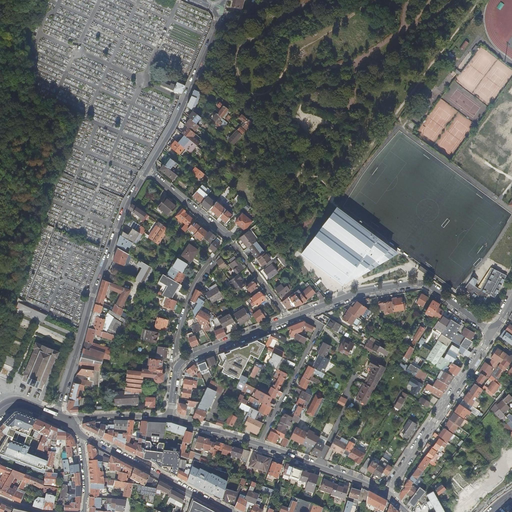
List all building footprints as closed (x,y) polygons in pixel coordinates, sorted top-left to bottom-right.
[(241,9),(243,0),(233,0),(231,7),(241,9)] [(36,36),(33,35),(24,61),(28,62),(36,36)] [(462,53),(468,46),(464,42),(458,50),(462,53)] [(457,76),(453,82),(489,108),(511,74),(511,70),(479,46),(459,74),(458,75),(457,76)] [(447,85),(449,81),(443,77),(435,87),(439,91),(445,84),(447,85)] [(175,85),(170,83),(170,85),(161,82),(160,81),(159,84),(181,94),(185,86),(177,83),(175,85)] [(201,89),(207,94),(210,90),(208,88),(207,88),(204,86),(202,89),(201,89)] [(200,92),(194,90),(187,106),(193,111),(193,112),(200,99),(197,98),(200,92)] [(219,104),(217,106),(220,108),(219,109),(220,110),(217,114),(216,114),(212,119),(220,125),(224,120),(225,119),(229,122),(232,118),(230,117),(231,117),(229,115),(232,112),(220,103),(219,104)] [(196,124),(201,118),(193,112),(193,111),(189,115),(188,114),(186,116),(189,118),(190,119),(196,124)] [(238,121),(237,122),(241,126),(246,130),(252,124),(242,115),(239,118),(243,122),(244,123),(242,125),(241,124),(238,121)] [(193,132),(198,126),(196,124),(190,119),(185,126),(187,128),(193,132)] [(223,127),(229,122),(225,119),(224,120),(220,125),(221,126),(223,127)] [(233,145),(246,130),(241,126),(230,138),(229,139),(228,138),(227,140),(233,145)] [(193,137),(195,134),(193,132),(187,128),(182,134),(184,136),(188,139),(189,140),(196,145),(199,142),(193,137)] [(182,147),(183,147),(189,140),(188,139),(184,136),(178,143),(182,147)] [(190,153),(196,146),(196,145),(189,140),(183,147),(184,148),(190,153)] [(180,153),(184,148),(183,147),(182,147),(178,143),(175,141),(170,148),(176,152),(179,154),(180,153)] [(164,164),(163,165),(170,170),(173,166),(175,167),(177,164),(168,158),(166,161),(165,160),(163,163),(164,164)] [(173,180),(176,175),(170,170),(163,165),(160,170),(173,180)] [(195,167),(190,174),(198,179),(200,176),(201,177),(204,174),(195,167)] [(193,196),(201,203),(207,196),(211,191),(203,184),(193,196)] [(220,199),(230,188),(229,187),(228,187),(219,198),(220,199)] [(215,203),(207,196),(201,203),(200,203),(203,206),(202,207),(205,209),(206,208),(208,210),(210,209),(215,203)] [(175,207),(165,198),(161,202),(158,206),(168,215),(175,207)] [(222,207),(216,202),(215,203),(210,209),(219,217),(225,210),(222,207)] [(228,212),(232,206),(230,204),(227,207),(225,210),(219,217),(226,223),(232,215),(228,212)] [(148,216),(132,205),(130,210),(132,212),(130,216),(137,220),(139,217),(142,218),(138,225),(130,220),(129,222),(128,226),(132,228),(137,232),(138,229),(145,219),(148,216)] [(177,219),(181,223),(182,221),(187,215),(184,212),(185,211),(182,208),(175,216),(178,219),(177,219)] [(244,230),(251,222),(242,214),(235,222),(244,230)] [(194,221),(187,215),(182,221),(185,224),(180,230),(179,229),(177,232),(182,236),(188,229),(193,222),(194,221)] [(152,240),(162,225),(157,222),(156,223),(157,224),(149,236),(138,229),(137,232),(139,233),(147,238),(148,237),(152,240)] [(191,230),(195,233),(200,227),(196,223),(196,224),(193,222),(188,229),(191,231),(191,230)] [(168,229),(163,226),(161,228),(162,229),(153,241),(158,244),(168,229)] [(194,235),(201,240),(203,237),(207,232),(200,227),(195,233),(194,235)] [(123,232),(121,236),(130,241),(133,243),(139,233),(137,232),(132,228),(128,235),(127,236),(126,235),(127,234),(123,232)] [(203,237),(211,244),(215,239),(214,238),(216,236),(209,230),(207,232),(203,237)] [(256,242),(248,232),(239,238),(247,248),(253,244),(256,242)] [(121,236),(120,235),(116,245),(124,250),(126,246),(133,251),(136,245),(133,243),(130,241),(121,236)] [(218,243),(222,239),(219,236),(217,237),(215,239),(211,244),(209,247),(214,251),(219,245),(218,243)] [(261,253),(261,254),(265,252),(257,241),(256,242),(253,244),(253,245),(250,248),(254,253),(252,254),(255,257),(261,253)] [(190,261),(198,250),(189,244),(181,255),(190,261)] [(128,265),(131,256),(118,248),(113,261),(124,266),(124,263),(128,265)] [(262,266),(271,259),(266,252),(256,259),(262,266)] [(227,266),(219,255),(215,260),(219,266),(222,270),(227,266)] [(279,257),(287,267),(289,265),(281,256),(279,257)] [(184,266),(186,263),(177,257),(171,266),(172,267),(177,270),(181,272),(184,266)] [(246,268),(244,264),(243,265),(242,266),(239,263),(237,259),(230,264),(236,273),(243,268),(244,270),(246,268)] [(141,268),(137,276),(135,280),(146,284),(153,269),(139,261),(137,265),(141,268)] [(277,273),(271,265),(264,271),(269,278),(277,273)] [(222,270),(219,266),(213,274),(220,285),(228,279),(222,270)] [(171,279),(177,270),(172,267),(166,276),(171,279)] [(473,278),(464,290),(479,300),(480,298),(485,300),(488,294),(495,297),(506,275),(492,268),(481,290),(478,288),(475,286),(477,280),(473,278)] [(121,270),(120,274),(135,280),(137,276),(121,270)] [(180,284),(185,275),(181,272),(177,270),(171,279),(180,284)] [(177,294),(182,285),(180,284),(171,279),(166,276),(163,274),(158,283),(162,286),(158,294),(165,297),(172,299),(175,293),(177,294)] [(240,279),(241,278),(238,274),(229,281),(237,292),(245,285),(240,279)] [(125,300),(130,290),(110,283),(111,278),(105,275),(103,280),(102,280),(95,304),(102,307),(104,301),(104,300),(106,300),(106,299),(104,298),(107,288),(121,294),(120,298),(113,311),(118,314),(120,316),(123,312),(124,309),(128,301),(125,300)] [(253,281),(252,280),(248,283),(248,284),(246,286),(249,290),(251,292),(257,287),(256,285),(253,281)] [(314,293),(307,283),(294,293),(296,295),(302,303),(314,293)] [(286,286),(283,288),(281,285),(275,289),(281,296),(282,296),(282,297),(285,295),(284,294),(289,290),(291,288),(289,285),(287,287),(286,286)] [(200,291),(197,287),(197,286),(191,300),(195,302),(198,304),(194,310),(195,311),(193,313),(195,317),(204,302),(203,301),(197,297),(197,296),(200,291)] [(217,286),(214,288),(219,297),(223,295),(217,286)] [(104,301),(102,307),(106,308),(107,305),(111,307),(109,310),(113,311),(120,298),(121,294),(107,288),(104,298),(106,299),(106,300),(104,300),(104,301)] [(212,302),(219,297),(214,288),(206,294),(212,302)] [(257,306),(263,301),(260,298),(262,296),(259,291),(244,303),(246,305),(249,304),(252,308),(256,305),(257,306)] [(428,298),(420,293),(415,302),(423,307),(428,298)] [(295,307),(303,304),(302,303),(296,295),(293,298),(295,300),(293,302),(292,301),(291,302),(292,303),(291,303),(290,302),(291,304),(290,304),(288,301),(290,299),(288,297),(281,302),(287,309),(295,306),(295,307)] [(173,310),(176,301),(172,299),(165,297),(161,306),(173,310)] [(392,300),(391,301),(392,302),(393,312),(406,310),(405,304),(402,304),(402,302),(401,299),(396,299),(392,300)] [(366,317),(371,311),(365,307),(364,300),(357,301),(352,303),(350,307),(352,308),(351,310),(355,313),(356,311),(366,317)] [(433,316),(433,315),(438,306),(439,305),(432,300),(425,312),(433,316)] [(393,312),(392,302),(383,304),(378,304),(379,311),(384,310),(385,314),(393,313),(393,312)] [(100,314),(102,307),(95,304),(93,311),(97,313),(92,329),(101,332),(106,316),(100,314)] [(433,320),(436,321),(434,325),(434,326),(441,316),(442,314),(444,311),(440,308),(440,307),(438,306),(433,315),(435,317),(433,320)] [(100,314),(106,316),(107,313),(109,310),(106,308),(102,307),(100,314)] [(244,321),(250,317),(244,308),(234,314),(240,324),(244,321)] [(251,313),(258,323),(265,318),(264,316),(266,314),(264,311),(261,312),(260,310),(259,310),(257,308),(251,313)] [(120,321),(122,317),(120,316),(118,314),(113,311),(109,310),(107,313),(114,317),(120,321)] [(346,310),(344,314),(345,314),(344,317),(342,320),(351,326),(352,325),(356,318),(356,317),(346,310)] [(205,325),(209,317),(200,311),(196,317),(199,319),(198,321),(200,322),(199,323),(201,324),(202,323),(205,325)] [(106,316),(101,332),(106,333),(113,318),(114,317),(107,313),(106,316)] [(221,315),(217,317),(223,327),(223,328),(234,321),(229,314),(223,317),(221,315)] [(450,321),(441,316),(434,326),(433,329),(440,334),(437,339),(438,340),(450,321)] [(154,328),(165,331),(168,321),(158,317),(156,321),(154,328)] [(113,318),(106,333),(109,333),(118,336),(119,335),(118,335),(124,324),(120,322),(113,318)] [(154,328),(156,321),(146,318),(144,325),(154,328)] [(360,321),(356,318),(352,325),(356,327),(360,321)] [(336,332),(340,325),(331,319),(327,326),(336,332)] [(451,340),(451,341),(456,332),(460,326),(450,320),(450,321),(438,340),(427,357),(425,360),(439,369),(442,370),(446,372),(449,368),(447,367),(450,362),(441,356),(451,340)] [(403,321),(399,328),(397,326),(399,323),(395,321),(392,321),(392,324),(392,325),(393,326),(391,330),(395,332),(396,331),(399,333),(400,331),(401,329),(404,322),(403,321)] [(313,327),(303,322),(287,328),(290,330),(299,334),(298,333),(301,331),(303,328),(305,330),(305,331),(306,332),(307,330),(311,332),(312,330),(313,327)] [(465,325),(462,323),(460,326),(456,332),(465,337),(470,340),(474,333),(464,327),(465,325)] [(191,331),(186,333),(192,345),(198,343),(194,333),(200,330),(198,325),(192,327),(192,328),(191,331)] [(414,339),(410,346),(413,348),(425,329),(421,326),(413,338),(414,339)] [(214,331),(217,339),(226,335),(223,328),(223,327),(214,331)] [(102,337),(116,341),(118,336),(109,333),(106,333),(101,332),(92,329),(89,328),(83,348),(89,350),(90,348),(105,353),(109,355),(111,350),(104,346),(92,342),(95,334),(102,337)] [(158,333),(147,330),(144,341),(155,344),(158,333)] [(304,343),(307,338),(299,334),(290,330),(289,332),(291,333),(290,336),(294,338),(304,343)] [(511,335),(505,331),(504,330),(500,336),(511,345),(511,335)] [(456,332),(451,341),(455,343),(460,346),(467,350),(472,341),(470,340),(465,337),(456,332)] [(286,339),(274,333),(270,335),(278,340),(285,343),(286,339)] [(270,335),(247,343),(248,345),(240,348),(239,346),(229,350),(230,352),(223,355),(223,353),(217,355),(220,360),(218,364),(224,367),(222,372),(228,375),(229,373),(235,377),(238,378),(241,374),(251,354),(259,357),(263,348),(270,335)] [(277,341),(278,340),(270,335),(263,348),(288,360),(289,358),(284,355),(285,353),(274,347),(273,350),(268,348),(273,339),(277,341)] [(274,347),(277,341),(273,339),(268,348),(273,350),(274,347)] [(353,351),(352,350),(354,345),(344,340),(344,339),(338,350),(350,357),(353,351)] [(365,347),(364,346),(364,348),(365,349),(371,352),(372,350),(376,352),(377,350),(379,351),(387,356),(389,351),(369,340),(365,347)] [(321,347),(317,353),(318,354),(324,357),(330,346),(323,342),(321,347)] [(60,353),(36,343),(34,349),(35,350),(24,376),(29,378),(28,383),(27,382),(27,384),(28,384),(30,385),(31,386),(31,385),(33,386),(34,386),(33,386),(35,387),(37,387),(37,388),(38,388),(39,387),(38,387),(40,383),(41,383),(45,384),(48,378),(56,358),(57,359),(60,353)] [(458,351),(468,357),(471,352),(467,350),(460,346),(459,349),(454,346),(452,345),(444,358),(452,363),(457,354),(456,354),(458,351)] [(168,348),(158,346),(157,357),(166,358),(168,348)] [(414,349),(413,348),(410,346),(403,359),(407,361),(408,359),(411,355),(412,355),(413,354),(412,353),(414,349)] [(103,358),(105,353),(90,348),(89,350),(83,348),(78,364),(82,368),(97,370),(98,370),(99,370),(100,370),(103,358)] [(258,359),(268,364),(276,368),(278,369),(282,361),(286,364),(288,360),(263,348),(259,357),(258,359)] [(496,365),(499,361),(496,359),(501,351),(498,349),(491,358),(492,359),(489,364),(494,368),(495,367),(496,365)] [(506,354),(501,351),(496,359),(499,361),(501,362),(506,354)] [(324,357),(318,354),(317,357),(315,360),(314,363),(312,367),(323,373),(325,369),(330,360),(327,358),(324,357)] [(422,354),(416,364),(421,367),(425,360),(427,357),(422,354)] [(509,357),(506,354),(501,362),(500,363),(506,368),(511,360),(511,354),(509,357)] [(11,365),(14,358),(6,355),(3,362),(11,365)] [(216,364),(213,356),(204,360),(206,365),(208,369),(212,378),(214,374),(209,367),(216,364)] [(142,369),(163,372),(162,372),(163,367),(162,367),(163,361),(150,359),(149,370),(147,369),(142,369)] [(249,376),(254,378),(257,372),(258,373),(260,368),(264,371),(268,364),(258,359),(254,366),(249,376)] [(203,366),(206,365),(204,360),(197,363),(200,372),(204,370),(203,366)] [(372,376),(370,380),(376,384),(385,367),(371,360),(369,364),(374,368),(370,375),(372,376)] [(416,364),(412,361),(408,367),(405,371),(410,374),(415,376),(416,374),(420,369),(421,367),(416,364)] [(449,371),(455,375),(460,368),(452,363),(449,366),(451,367),(449,371)] [(491,368),(488,365),(485,363),(478,372),(481,374),(485,377),(486,375),(488,377),(492,371),(490,369),(491,368)] [(504,371),(506,368),(500,363),(498,366),(500,368),(495,375),(498,377),(503,371),(504,371)] [(199,371),(194,365),(186,371),(187,373),(185,372),(184,376),(190,377),(190,374),(192,376),(199,371)] [(321,377),(323,373),(312,367),(309,365),(303,377),(311,381),(318,384),(319,380),(312,377),(314,373),(321,377)] [(273,381),(271,387),(278,390),(286,374),(278,369),(276,368),(275,371),(277,372),(275,378),(278,379),(277,380),(271,377),(270,380),(273,381)] [(164,373),(163,372),(142,369),(141,372),(127,370),(127,373),(125,385),(125,392),(124,396),(137,394),(139,394),(141,393),(143,376),(151,377),(154,377),(154,379),(156,381),(160,382),(163,380),(164,373)] [(416,374),(424,379),(427,373),(420,369),(416,374)] [(442,370),(437,379),(438,380),(447,385),(453,376),(446,372),(442,370)] [(485,379),(487,378),(486,378),(485,377),(481,374),(479,376),(475,382),(480,385),(484,379),(485,379)] [(245,384),(248,378),(242,375),(240,379),(236,387),(242,390),(245,384)] [(499,386),(501,384),(491,375),(489,378),(489,379),(482,388),(492,396),(496,391),(497,389),(499,386)] [(93,377),(90,377),(89,380),(74,378),(73,383),(80,385),(84,386),(92,387),(98,387),(98,385),(100,385),(100,383),(98,383),(98,382),(93,381),(93,377)] [(310,383),(311,381),(303,377),(298,385),(305,388),(309,382),(310,383)] [(423,384),(411,377),(408,383),(414,387),(410,393),(415,396),(420,388),(423,384)] [(185,379),(183,388),(192,390),(192,387),(196,387),(197,381),(185,379)] [(224,387),(211,380),(207,388),(205,392),(202,398),(200,402),(197,408),(193,417),(202,421),(216,392),(221,394),(224,387)] [(366,404),(376,384),(370,380),(367,385),(364,383),(362,388),(363,388),(357,399),(366,404)] [(438,380),(433,387),(444,393),(449,386),(447,385),(438,380)] [(84,388),(84,386),(80,385),(73,383),(68,400),(72,401),(76,400),(79,390),(84,391),(84,388)] [(474,383),(468,392),(476,398),(478,396),(479,395),(482,389),(474,383)] [(237,400),(246,405),(247,402),(242,399),(246,392),(255,396),(258,390),(245,384),(242,390),(237,400)] [(425,388),(440,398),(444,393),(433,387),(427,384),(425,388)] [(281,396),(283,393),(278,390),(271,387),(269,390),(261,385),(259,390),(272,397),(274,398),(276,394),(281,396)] [(191,391),(192,390),(183,388),(182,397),(190,398),(191,391)] [(492,396),(482,388),(482,389),(492,397),(492,396)] [(235,400),(238,394),(226,389),(224,395),(235,400)] [(254,399),(272,408),(273,408),(274,406),(268,403),(272,397),(259,390),(258,390),(255,396),(254,399)] [(302,390),(299,397),(309,402),(309,401),(312,395),(305,392),(302,390)] [(400,397),(398,401),(397,403),(395,407),(399,409),(407,395),(402,392),(399,396),(400,397)] [(476,398),(468,392),(459,404),(465,408),(468,410),(476,398)] [(138,404),(137,394),(124,396),(115,397),(115,404),(127,403),(127,404),(131,404),(134,405),(136,405),(138,404)] [(505,397),(503,400),(506,404),(511,397),(509,394),(507,395),(506,395),(505,395),(506,396),(505,397)] [(324,399),(316,395),(306,413),(315,417),(324,399)] [(148,398),(148,396),(146,396),(145,405),(149,405),(149,407),(155,407),(155,398),(148,398)] [(267,416),(272,408),(254,399),(250,396),(247,402),(246,405),(250,407),(260,412),(262,413),(267,416)] [(309,402),(299,397),(296,404),(305,409),(309,402)] [(500,397),(494,404),(495,405),(503,413),(509,407),(506,404),(503,400),(500,397)] [(426,408),(429,403),(422,398),(421,398),(419,401),(418,403),(426,408)] [(77,400),(76,400),(72,401),(68,400),(66,409),(69,413),(78,412),(77,400)] [(197,408),(200,402),(194,401),(188,400),(188,404),(186,403),(186,405),(184,404),(184,402),(179,400),(177,410),(179,413),(185,415),(189,416),(190,406),(197,408)] [(238,408),(247,412),(250,407),(246,405),(237,400),(236,402),(240,404),(238,408)] [(295,403),(291,412),(294,414),(300,417),(304,411),(305,409),(296,404),(295,403)] [(464,410),(465,408),(459,404),(457,408),(456,407),(455,409),(456,409),(454,412),(460,416),(462,413),(464,410)] [(503,413),(495,405),(493,407),(491,409),(493,411),(500,419),(504,415),(503,413)] [(258,416),(260,412),(250,407),(247,412),(246,415),(249,416),(257,420),(258,421),(260,417),(258,416)] [(236,410),(233,408),(232,410),(228,418),(225,423),(232,426),(238,414),(235,412),(236,410)] [(461,425),(464,420),(465,420),(463,418),(460,416),(454,412),(452,415),(451,417),(449,420),(459,428),(461,425)] [(29,437),(32,430),(36,420),(18,413),(15,413),(3,425),(10,430),(1,445),(0,447),(0,454),(45,473),(46,467),(48,462),(44,461),(27,454),(30,447),(29,447),(30,444),(32,438),(29,437)] [(280,421),(287,425),(290,426),(291,422),(289,421),(291,417),(290,417),(288,416),(284,413),(282,417),(280,421)] [(297,422),(298,423),(300,417),(294,414),(292,418),(293,418),(292,419),(293,420),(294,421),(294,422),(296,423),(297,422)] [(505,421),(507,423),(510,421),(506,417),(504,415),(500,419),(503,422),(505,421)] [(249,416),(246,422),(249,424),(247,428),(252,431),(257,420),(249,416)] [(407,439),(417,424),(409,419),(403,428),(406,430),(403,436),(407,439)] [(40,436),(41,435),(41,434),(44,435),(44,436),(38,450),(44,452),(44,447),(50,433),(49,433),(51,427),(36,420),(32,430),(40,433),(39,436),(40,436)] [(108,426),(104,426),(100,425),(100,426),(99,430),(97,435),(102,438),(105,430),(113,431),(114,420),(109,421),(108,426)] [(113,431),(112,443),(125,450),(126,443),(126,435),(128,421),(114,420),(113,431)] [(257,433),(262,423),(258,421),(257,420),(252,431),(257,433)] [(463,442),(469,434),(459,428),(449,420),(447,423),(445,423),(444,424),(445,425),(443,428),(444,428),(452,434),(463,442)] [(95,421),(82,424),(82,428),(97,435),(99,430),(100,426),(100,425),(104,426),(103,422),(95,423),(95,422),(95,421)] [(284,429),(287,425),(280,421),(278,425),(279,425),(277,430),(285,434),(287,430),(284,429)] [(136,432),(132,431),(132,437),(133,437),(135,438),(139,439),(145,440),(147,422),(141,422),(140,430),(140,433),(137,432),(136,432)] [(145,440),(145,443),(144,447),(143,459),(145,460),(151,461),(154,463),(158,467),(160,468),(161,466),(163,451),(163,449),(164,440),(165,432),(167,423),(156,423),(147,422),(145,440)] [(171,432),(185,436),(186,432),(187,429),(170,423),(169,423),(167,423),(165,432),(170,433),(171,432)] [(0,440),(2,442),(0,444),(1,445),(10,430),(3,425),(0,428),(0,440)] [(66,440),(66,433),(57,429),(51,427),(49,433),(50,433),(44,447),(44,452),(48,452),(47,457),(49,457),(48,462),(46,467),(45,473),(44,482),(43,486),(50,487),(55,487),(56,482),(57,474),(53,473),(53,470),(49,469),(49,468),(52,469),(55,453),(58,453),(60,447),(60,446),(59,446),(59,443),(61,443),(62,440),(66,440)] [(296,427),(290,438),(301,443),(307,433),(296,427)] [(283,438),(285,434),(277,430),(272,428),(267,439),(275,443),(277,440),(277,439),(279,436),(280,437),(282,438),(283,438)] [(449,438),(452,434),(444,428),(441,433),(440,432),(437,435),(445,440),(447,442),(449,444),(452,440),(449,438)] [(112,443),(113,431),(105,430),(102,438),(112,443)] [(310,445),(314,447),(317,442),(319,437),(313,434),(314,433),(308,430),(307,433),(301,443),(307,446),(308,444),(310,445)] [(193,434),(186,432),(185,436),(182,445),(180,451),(179,456),(188,459),(190,453),(188,452),(188,454),(184,453),(186,446),(185,445),(185,444),(185,443),(188,444),(188,445),(189,445),(189,444),(190,444),(193,434)] [(66,440),(66,450),(66,452),(67,458),(69,457),(72,457),(71,451),(76,451),(76,447),(73,439),(71,435),(66,433),(66,440)] [(437,435),(435,433),(433,436),(438,440),(436,442),(435,444),(433,447),(437,451),(439,452),(440,453),(444,448),(447,444),(446,444),(444,442),(445,440),(437,435)] [(327,439),(320,436),(319,437),(317,442),(314,447),(312,452),(317,455),(317,456),(318,457),(327,439)] [(289,440),(288,439),(284,437),(280,446),(285,447),(289,440)] [(197,439),(194,438),(190,453),(188,459),(194,461),(199,463),(200,458),(201,454),(198,454),(194,452),(195,448),(199,449),(202,450),(205,439),(201,438),(200,440),(197,439)] [(333,449),(342,454),(343,452),(345,449),(349,441),(342,438),(341,441),(335,438),(330,448),(333,449)] [(141,443),(145,443),(145,440),(139,439),(138,442),(138,444),(137,447),(137,448),(136,456),(143,459),(144,447),(143,447),(143,449),(141,448),(141,443)] [(209,440),(205,439),(202,450),(202,452),(203,452),(204,450),(213,453),(214,450),(214,449),(215,444),(209,442),(209,440)] [(355,444),(349,441),(345,449),(350,452),(353,448),(355,444)] [(222,451),(224,445),(223,444),(223,443),(222,442),(221,444),(216,442),(215,444),(214,449),(216,450),(222,451)] [(134,445),(130,444),(126,443),(125,450),(131,453),(134,446),(134,445)] [(433,447),(428,443),(426,446),(430,450),(429,451),(425,456),(430,460),(435,463),(439,457),(437,455),(435,454),(437,451),(433,447)] [(87,446),(89,461),(96,461),(97,462),(101,462),(104,453),(89,445),(87,446)] [(230,457),(233,447),(229,446),(229,445),(228,445),(228,446),(224,445),(222,451),(221,454),(230,457)] [(243,451),(233,447),(230,457),(229,457),(233,459),(234,457),(240,459),(241,457),(242,457),(242,458),(247,460),(250,452),(243,450),(243,451)] [(365,454),(353,448),(350,452),(349,455),(348,456),(353,458),(351,461),(359,465),(365,454)] [(176,452),(163,451),(161,466),(172,468),(171,470),(170,470),(170,473),(177,477),(178,470),(180,460),(179,456),(180,451),(176,450),(176,452)] [(64,473),(61,473),(61,476),(64,475),(65,475),(67,475),(70,475),(68,466),(68,462),(67,460),(67,458),(66,452),(62,452),(62,462),(64,473)] [(119,464),(120,461),(104,453),(101,462),(104,463),(110,463),(116,464),(119,464)] [(267,472),(270,460),(254,454),(250,466),(267,472)] [(373,473),(379,477),(381,474),(389,462),(390,460),(390,459),(384,455),(380,461),(378,464),(373,473)] [(186,461),(184,473),(185,473),(186,469),(187,470),(188,468),(191,469),(192,467),(194,461),(188,459),(179,456),(180,460),(186,461)] [(425,456),(417,468),(422,472),(428,463),(430,460),(425,456)] [(104,485),(103,479),(102,466),(104,466),(104,463),(101,462),(97,462),(96,461),(89,461),(91,484),(104,485)] [(121,469),(123,470),(125,463),(120,461),(119,464),(116,464),(116,472),(117,472),(120,473),(121,469)] [(367,469),(373,473),(378,464),(372,461),(367,469)] [(280,464),(273,462),(266,479),(272,482),(274,476),(277,478),(281,467),(280,466),(280,464)] [(385,474),(387,475),(392,468),(393,468),(394,466),(389,462),(381,474),(384,475),(385,474)] [(126,470),(133,473),(134,468),(125,463),(123,470),(122,473),(125,474),(126,470)] [(0,464),(0,472),(1,473),(1,475),(3,475),(0,480),(0,492),(13,470),(11,469),(1,466),(1,465),(0,464)] [(78,464),(68,466),(70,475),(74,474),(79,473),(79,471),(78,464)] [(289,466),(290,465),(287,464),(283,475),(290,477),(293,468),(289,466)] [(225,489),(227,482),(211,474),(211,475),(200,469),(199,471),(192,467),(191,469),(187,482),(188,483),(189,482),(193,484),(192,485),(212,496),(213,494),(215,495),(215,496),(215,497),(218,498),(222,500),(225,489)] [(140,483),(140,484),(142,485),(144,486),(149,487),(153,479),(134,468),(133,473),(132,475),(130,479),(139,483),(139,482),(140,483)] [(184,473),(178,470),(177,477),(187,482),(191,469),(188,468),(187,470),(186,469),(185,473),(184,473)] [(302,470),(293,468),(290,477),(289,479),(298,482),(298,481),(301,472),(302,470)] [(417,468),(409,480),(414,483),(421,473),(422,472),(417,468)] [(22,482),(26,475),(13,470),(0,492),(0,494),(11,499),(18,488),(15,486),(13,490),(8,488),(14,478),(22,482)] [(127,480),(128,479),(127,478),(127,476),(126,476),(127,474),(125,474),(122,473),(120,473),(117,472),(117,473),(119,474),(117,481),(126,483),(126,480),(127,481),(127,480)] [(310,474),(301,472),(298,481),(303,482),(306,483),(306,484),(307,484),(310,474)] [(72,478),(72,482),(75,482),(76,487),(80,487),(79,473),(74,474),(74,478),(72,478)] [(423,474),(421,473),(414,483),(406,493),(412,497),(419,487),(417,485),(418,483),(417,482),(423,474)] [(319,477),(310,474),(307,484),(307,485),(306,486),(304,493),(313,496),(319,477)] [(20,493),(21,491),(25,482),(28,483),(30,477),(26,475),(22,482),(18,488),(11,499),(20,503),(24,495),(20,493)] [(43,486),(44,482),(30,477),(28,483),(30,484),(36,486),(41,489),(43,486)] [(241,499),(239,498),(234,507),(243,511),(244,511),(247,501),(244,500),(252,482),(246,480),(244,486),(246,487),(242,496),(241,499)] [(403,491),(400,497),(401,501),(406,493),(414,483),(409,480),(407,483),(404,486),(405,487),(403,491)] [(130,498),(130,494),(132,484),(130,484),(126,483),(117,481),(114,481),(114,486),(125,488),(126,488),(126,492),(124,492),(123,496),(130,498)] [(325,491),(332,493),(335,484),(323,481),(321,490),(325,491)] [(71,486),(71,489),(76,489),(75,497),(81,496),(80,487),(76,487),(75,482),(72,482),(69,482),(69,483),(67,483),(67,484),(67,485),(67,486),(71,486)] [(172,489),(159,482),(157,488),(157,490),(161,491),(169,495),(168,497),(177,501),(176,505),(176,506),(175,509),(174,509),(172,511),(180,511),(185,498),(171,490),(172,489)] [(252,492),(255,484),(252,482),(244,500),(247,501),(244,511),(256,511),(259,505),(255,504),(259,495),(253,493),(251,492),(252,492)] [(438,495),(446,489),(440,482),(434,487),(438,495)] [(338,486),(335,484),(332,493),(331,495),(345,499),(348,487),(338,484),(338,486)] [(58,504),(65,505),(65,499),(68,499),(68,497),(67,489),(67,486),(67,485),(63,485),(58,504)] [(139,485),(138,485),(137,491),(141,492),(141,493),(149,494),(147,503),(154,504),(157,490),(157,488),(149,487),(144,486),(139,485)] [(286,489),(277,486),(275,491),(284,494),(286,489)] [(425,491),(419,487),(412,497),(408,502),(413,507),(425,491)] [(42,509),(43,509),(46,500),(54,503),(57,491),(48,488),(46,494),(45,498),(40,498),(38,498),(35,501),(33,507),(42,509)] [(68,497),(75,497),(76,489),(71,489),(67,489),(68,497)] [(91,489),(90,497),(99,498),(99,494),(104,494),(107,492),(106,489),(91,489)] [(236,493),(225,489),(222,500),(222,501),(227,503),(227,501),(228,500),(229,500),(234,502),(236,493)] [(349,497),(358,501),(361,492),(351,489),(349,497)] [(360,501),(366,503),(368,492),(364,489),(360,501)] [(381,511),(383,511),(387,502),(368,492),(366,503),(366,504),(381,511)] [(71,504),(70,504),(70,505),(65,505),(65,507),(65,511),(78,511),(80,509),(81,496),(75,497),(74,503),(71,503),(71,504)] [(100,509),(101,498),(99,498),(90,497),(89,508),(90,508),(96,508),(100,509)] [(279,511),(322,511),(323,508),(293,497),(288,509),(282,506),(279,511)] [(117,500),(107,498),(107,499),(106,505),(111,505),(111,507),(112,507),(112,511),(111,511),(124,511),(126,501),(117,500)] [(216,511),(192,499),(187,511),(216,511)] [(52,510),(54,503),(46,500),(43,509),(52,510)] [(350,511),(353,503),(348,501),(344,511),(350,511)]
